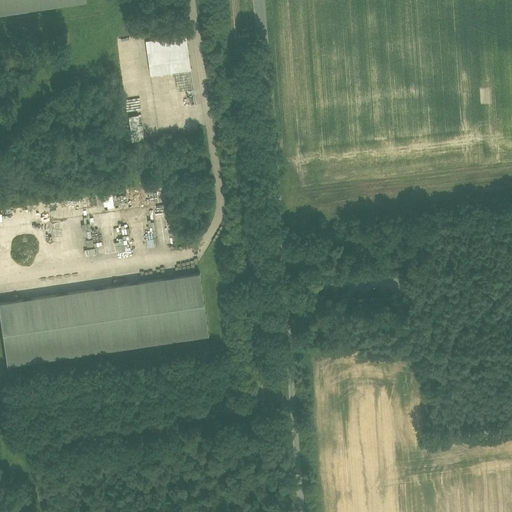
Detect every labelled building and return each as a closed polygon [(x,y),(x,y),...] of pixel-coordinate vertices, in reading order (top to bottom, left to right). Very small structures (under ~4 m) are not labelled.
[(0,0),(0,17),(87,5),(85,0),(0,0)] [(145,39),(150,74),(191,69),(186,33),(145,39)] [(131,74),(122,75),(124,92),(133,91),(131,74)] [(137,93),(125,95),(127,110),(139,108),(137,93)] [(0,305),(0,336),(5,370),(209,340),(199,277),(198,277),(0,305)]
